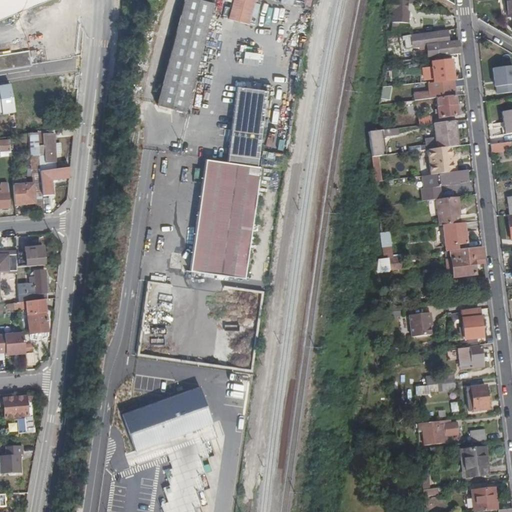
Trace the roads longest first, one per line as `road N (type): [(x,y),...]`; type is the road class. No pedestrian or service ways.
road 1 (unclassified): [(511,422),(464,15)]
road 2 (secondary): [(82,225),(104,0)]
road 3 (secondary): [(66,385),(82,225)]
road 4 (secondary): [(66,385),(51,419),(34,511)]
road 5 (secondary): [(50,511),(66,385)]
